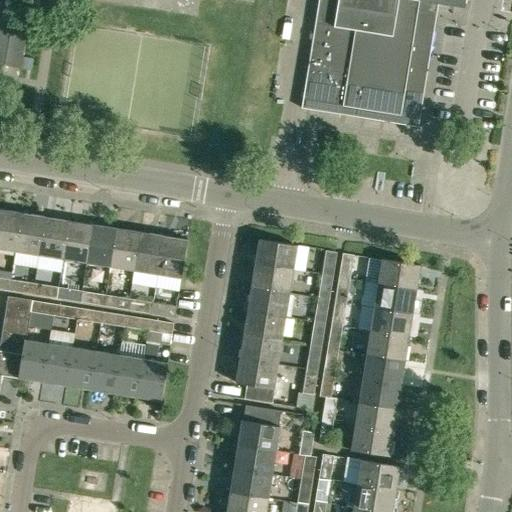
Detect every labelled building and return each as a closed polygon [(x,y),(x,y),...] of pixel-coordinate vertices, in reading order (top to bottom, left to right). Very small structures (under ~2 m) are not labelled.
[(0,0),(0,62),(21,66),(30,8),(31,0),(0,0)] [(318,0),(315,22),(413,38),(419,1),(438,4),(456,6),(456,0),(318,0)] [(315,22),(312,41),(410,57),(413,38),(315,22)] [(312,41),(309,60),(407,76),(410,57),(312,41)] [(23,56),(21,66),(31,68),(33,58),(23,56)] [(407,76),(309,60),(306,79),(404,95),(407,76)] [(301,107),(308,108),(341,114),(341,113),(340,112),(342,105),(381,112),(381,111),(401,115),(404,95),(306,79),(301,107)] [(22,212),(0,208),(0,249),(15,251),(22,212)] [(45,215),(22,212),(15,251),(39,255),(45,215)] [(62,259),(69,219),(45,215),(39,255),(62,259)] [(93,223),(69,219),(62,259),(86,263),(93,223)] [(116,227),(93,223),(86,263),(110,267),(116,227)] [(140,231),(116,227),(110,267),(134,271),(140,231)] [(140,231),(134,271),(157,274),(164,234),(140,231)] [(188,238),(164,234),(157,274),(182,278),(188,238)] [(298,245),(258,239),(255,263),(294,269),(298,245)] [(326,249),(322,274),(334,275),(337,251),(326,249)] [(339,276),(351,278),(354,253),(343,252),(339,276)] [(422,264),(382,258),(378,282),(418,288),(422,264)] [(291,293),(294,269),(255,263),(251,286),(291,293)] [(330,299),(334,275),(322,274),(319,298),(330,299)] [(0,276),(0,289),(9,291),(11,279),(0,276)] [(351,278),(339,276),(336,300),(347,301),(351,278)] [(11,279),(9,291),(32,294),(34,283),(11,279)] [(414,312),(418,288),(378,282),(374,306),(414,312)] [(34,283),(32,294),(56,298),(58,286),(34,283)] [(58,286),(56,298),(80,302),(82,290),(58,286)] [(251,286),(247,310),(287,317),(291,293),(251,286)] [(80,302),(103,306),(105,294),(82,290),(80,302)] [(105,294),(103,306),(127,310),(129,298),(105,294)] [(8,296),(6,307),(31,310),(32,300),(8,296)] [(129,298),(127,310),(151,313),(153,302),(129,298)] [(319,298),(315,321),(326,323),(330,299),(319,298)] [(30,311),(54,315),(55,304),(32,300),(31,310),(30,311)] [(347,301),(336,300),(332,323),(343,325),(355,327),(357,313),(345,311),(347,301)] [(176,317),(177,306),(153,302),(151,313),(176,317)] [(54,315),(77,319),(79,308),(55,304),(54,315)] [(374,306),(370,330),(410,336),(414,312),(374,306)] [(6,307),(5,317),(29,321),(30,311),(31,310),(6,307)] [(103,312),(79,308),(77,319),(101,322),(103,312)] [(283,340),(287,317),(247,310),(243,334),(283,340)] [(101,322),(125,326),(127,315),(103,312),(101,322)] [(150,319),(127,315),(125,326),(149,330),(150,319)] [(29,321),(5,317),(3,328),(27,332),(29,321)] [(175,323),(150,319),(149,330),(173,334),(175,323)] [(322,347),(326,323),(315,321),(311,345),(322,347)] [(339,349),(343,325),(332,323),(328,347),(339,349)] [(3,328),(1,339),(24,343),(25,339),(26,339),(27,332),(3,328)] [(406,360),(410,336),(370,330),(367,353),(406,360)] [(279,364),(283,340),(243,334),(239,358),(279,364)] [(0,345),(0,350),(22,354),(24,343),(1,339),(0,345)] [(22,354),(19,379),(43,382),(49,342),(26,339),(25,339),(24,343),(22,354)] [(43,382),(67,386),(73,346),(49,342),(43,382)] [(144,357),(138,397),(162,401),(169,361),(157,360),(159,345),(147,343),(144,357)] [(311,345),(308,369),(319,370),(322,347),(311,345)] [(73,346),(67,386),(90,390),(97,350),(73,346)] [(325,371),(335,372),(339,349),(328,347),(325,371)] [(0,389),(2,376),(19,379),(22,354),(0,350),(0,389)] [(90,390),(114,394),(121,354),(97,350),(90,390)] [(363,377),(402,383),(406,360),(367,353),(363,377)] [(114,394),(138,397),(144,357),(121,354),(114,394)] [(235,382),(275,388),(279,364),(239,358),(235,382)] [(315,394),(319,370),(308,369),(304,392),(315,394)] [(325,371),(321,394),(331,396),(335,372),(325,371)] [(398,407),(402,383),(363,377),(359,401),(398,407)] [(337,397),(331,396),(321,394),(321,396),(324,397),(320,419),(333,421),(337,397)] [(395,431),(398,407),(359,401),(355,424),(395,431)] [(237,444),(277,451),(281,426),(278,426),(281,410),(245,404),(243,420),(241,420),(237,444)] [(330,445),(333,421),(320,419),(317,443),(330,445)] [(391,455),(395,431),(355,424),(351,449),(391,455)] [(296,453),(302,454),(308,455),(312,432),(300,430),(296,453)] [(273,475),(277,451),(237,444),(233,468),(273,475)] [(335,454),(321,452),(317,477),(330,479),(335,454)] [(299,478),(311,480),(315,456),(308,455),(302,454),(299,478)] [(397,489),(401,465),(361,459),(358,483),(397,489)] [(233,468),(229,492),(269,498),(273,475),(233,468)] [(314,500),(327,502),(330,479),(317,477),(314,500)] [(311,480),(299,478),(295,502),(307,504),(311,480)] [(354,507),(386,511),(393,511),(397,489),(358,483),(349,482),(346,505),(354,507)] [(267,511),(269,498),(229,492),(226,511),(267,511)] [(324,511),(327,502),(314,500),(311,511),(324,511)] [(306,511),(307,504),(295,502),(293,511),(306,511)]
